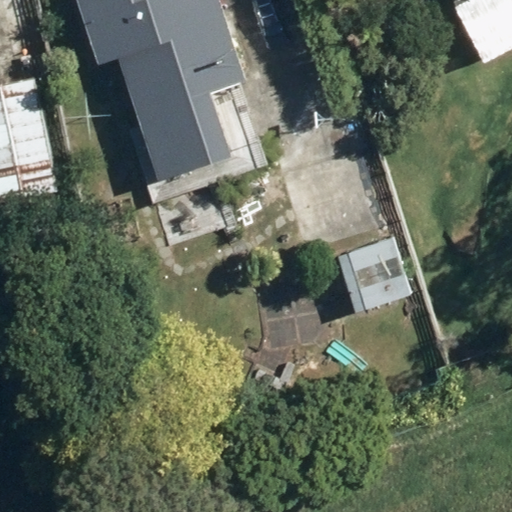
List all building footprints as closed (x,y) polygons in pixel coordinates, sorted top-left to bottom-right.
[(121,56),(158,179),(231,157),(211,91),(247,80),(223,0),(78,0),(97,63),(121,56)] [(0,85),(0,201),(55,191),(31,80),(0,85)] [(90,207),(100,247),(135,238),(126,198),(90,207)] [(14,201),(0,204),(0,235),(20,232),(14,201)] [(339,255),(359,315),(410,298),(390,238),(339,255)] [(287,334),(239,353),(253,390),(348,354),(318,276),(272,294),(287,334)] [(115,291),(119,327),(150,325),(146,287),(115,291)]
